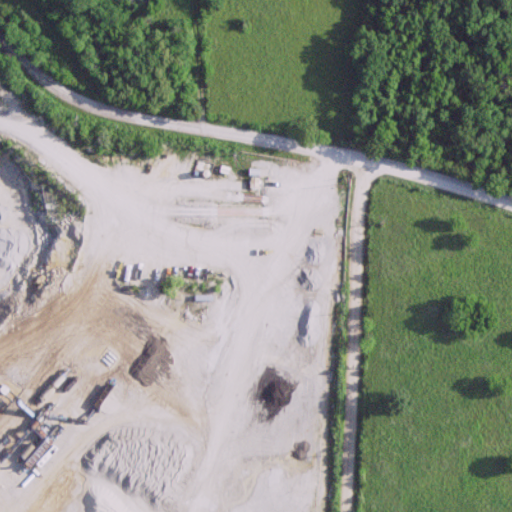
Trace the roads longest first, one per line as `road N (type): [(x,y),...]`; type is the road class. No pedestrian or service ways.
road 1 (residential): [(511,204),(73,100),(0,35)]
road 2 (residential): [(343,511),(360,167)]
